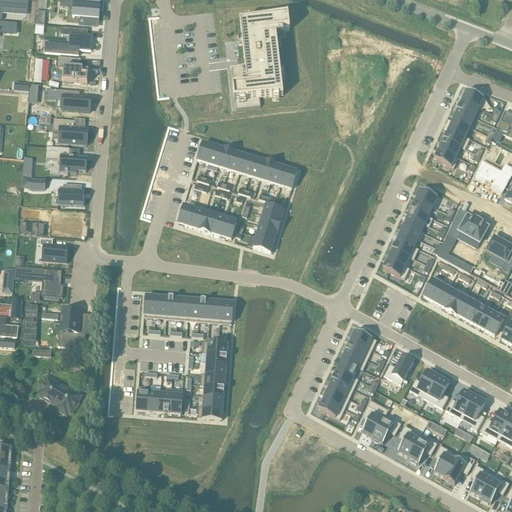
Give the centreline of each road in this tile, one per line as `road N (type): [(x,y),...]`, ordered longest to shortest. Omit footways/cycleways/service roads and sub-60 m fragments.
road 1 (residential): [(472,511),(289,409),(338,306)]
road 2 (residential): [(129,262),(93,259),(114,0)]
road 3 (residential): [(338,306),(288,283),(145,263)]
road 4 (residential): [(511,402),(338,306)]
road 5 (residential): [(338,306),(404,164)]
road 6 (residential): [(129,262),(118,416)]
road 7 (residential): [(184,134),(145,263)]
road 8 (residential): [(404,164),(511,222)]
